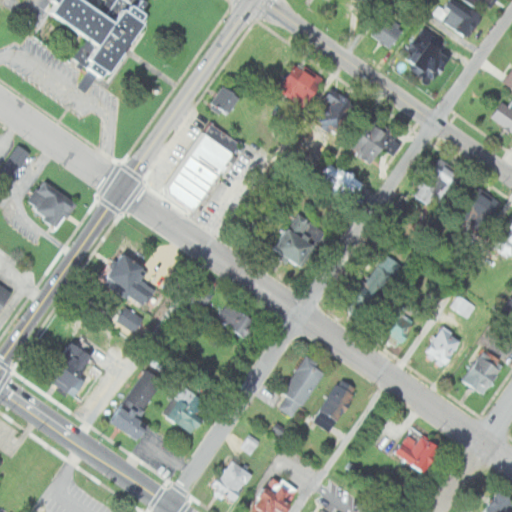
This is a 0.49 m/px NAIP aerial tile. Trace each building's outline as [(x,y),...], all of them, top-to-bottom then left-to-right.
[(81,0),(103,15),(113,0),(141,0),(146,3),(142,10),(148,14),(143,22),(148,25),(112,75),(108,73),(104,79),(98,75),(87,91),(80,87),(92,69),(75,57),(87,41),(48,14),(54,4),(49,0),(81,0)] [(444,0),(434,14),(461,35),(475,17),(452,0),(444,0)] [(473,0),(487,8),(491,0),(473,0)] [(389,48),(403,28),(384,15),(370,35),(389,48)] [(401,60),(433,81),(454,50),(422,29),(401,60)] [(321,82),(296,66),(280,91),(305,107),(321,82)] [(511,67),(502,82),(511,88),(511,67)] [(239,98),(222,86),(209,103),(226,116),(239,98)] [(356,104),(335,90),(315,120),(335,134),(356,104)] [(511,133),(511,109),(501,102),(490,119),(511,133)] [(373,164),(390,136),(366,122),(349,151),(373,164)] [(240,146),(210,123),(161,189),(191,211),(240,146)] [(33,152),(21,143),(0,173),(0,179),(10,186),(33,152)] [(461,177),(438,158),(411,193),(433,211),(461,177)] [(358,182),(323,165),(314,183),(349,200),(358,182)] [(62,226),(79,203),(49,181),(43,190),(39,187),(28,202),(62,226)] [(460,219),(478,232),(500,203),(481,190),(460,219)] [(271,249),(299,268),(323,232),(295,214),(271,249)] [(511,220),(500,236),(511,245),(511,220)] [(144,281),(152,268),(126,252),(107,283),(148,307),(159,289),(144,281)] [(398,264),(380,253),(344,308),(361,320),(398,264)] [(0,315),(16,294),(0,281),(0,315)] [(197,301),(209,306),(214,293),(202,288),(197,301)] [(473,307),(456,295),(449,306),(465,317),(473,307)] [(511,321),(511,298),(506,295),(497,315),(511,321)] [(160,335),(175,307),(164,301),(150,329),(160,335)] [(213,316),(233,339),(248,326),(227,303),(213,316)] [(393,306),(376,334),(397,348),(415,320),(393,306)] [(119,322),(137,333),(146,318),(128,307),(119,322)] [(461,341),(440,327),(422,353),(443,367),(461,341)] [(84,376),(96,354),(70,341),(58,363),(64,366),(54,384),(82,399),(92,380),(84,376)] [(501,365),(476,352),(460,382),(485,395),(501,365)] [(278,395),(281,396),(274,409),(293,419),(319,367),(298,356),(278,395)] [(165,379),(145,367),(112,420),(148,442),(156,429),(140,419),(165,379)] [(349,387),(331,379),(310,423),(328,432),(349,387)] [(206,400),(187,387),(179,398),(175,395),(163,412),(195,434),(205,419),(197,414),(206,400)] [(258,442),(247,433),(237,446),(248,455),(258,442)] [(401,463),(399,467),(411,474),(428,445),(413,436),(411,440),(400,433),(387,454),(401,463)] [(207,489),(232,501),(245,471),(220,460),(207,489)] [(281,511),(294,488),(274,478),(272,481),(260,474),(241,510),(244,511),(262,511),(263,511),(264,511),(281,511)] [(483,511),(511,511),(511,498),(498,489),(483,511)]
